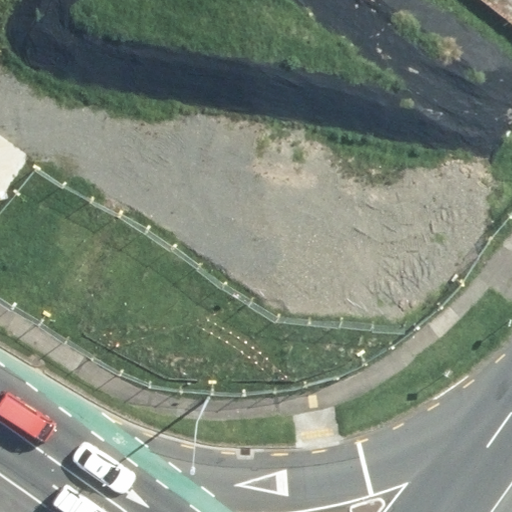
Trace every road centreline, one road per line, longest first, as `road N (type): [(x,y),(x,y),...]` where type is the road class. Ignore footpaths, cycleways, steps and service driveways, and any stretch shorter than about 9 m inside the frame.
road 1 (primary): [(114,484),(352,470),(511,434)]
road 2 (primary): [(0,411),(114,484)]
